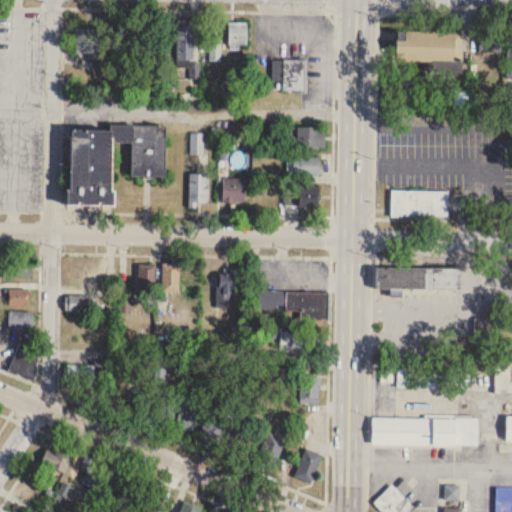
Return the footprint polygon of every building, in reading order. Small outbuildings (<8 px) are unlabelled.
[(228,23),(228,49),(247,49),(247,23),(228,23)] [(199,64),(194,64),(194,25),(177,25),(177,65),(192,65),(192,76),(199,76),(199,64)] [(105,53),(104,28),(75,28),(75,53),(105,53)] [(462,32),(396,31),(396,61),(462,62),(462,32)] [(480,52),(501,52),(501,35),(480,35),(480,52)] [(210,61),(221,61),(221,45),(210,45),(210,61)] [(306,60),(273,60),(273,91),(306,91),(306,60)] [(154,93),(154,68),(134,68),(134,93),(154,93)] [(69,130),(68,206),(112,206),(113,149),(131,150),(131,177),(165,178),(166,126),(112,125),(111,130),(69,130)] [(324,149),(324,127),(297,127),(297,149),(324,149)] [(320,175),(320,157),(290,157),(290,175),(320,175)] [(208,174),(189,174),(189,206),(208,206),(208,174)] [(244,202),(244,178),(223,178),(223,202),(244,202)] [(318,208),(318,190),(284,190),(284,208),(318,208)] [(391,217),(448,217),(449,190),(391,190),(391,217)] [(2,278),(32,278),(32,257),(0,257),(0,271),(2,271),(2,278)] [(179,293),(179,264),(161,264),(161,293),(179,293)] [(460,289),(460,267),(376,267),(376,289),(460,289)] [(155,268),(138,268),(138,297),(155,297),(155,268)] [(239,269),(216,269),(216,307),(230,307),(230,287),(239,287),(239,269)] [(29,306),(29,287),(8,287),(8,306),(29,306)] [(329,292),(262,290),(262,309),(305,310),(305,320),(328,320),(329,292)] [(90,295),(66,295),(66,312),(90,312),(90,295)] [(131,299),(120,299),(120,312),(131,312),(131,299)] [(32,311),(8,311),(8,330),(32,330),(32,311)] [(318,331),(272,330),(272,350),(318,351),(318,331)] [(10,371),(33,379),(40,359),(28,355),(31,347),(19,343),(10,371)] [(67,384),(95,384),(95,365),(67,365),(67,384)] [(465,370),(397,369),(397,388),(465,388),(465,370)] [(299,404),(320,404),(320,376),(299,376),(299,404)] [(194,431),(200,405),(181,400),(181,398),(161,393),(153,423),(172,428),(173,426),(194,431)] [(201,440),(233,446),(239,419),(206,413),(201,440)] [(372,446),(478,445),(477,417),(372,418),(372,446)] [(256,461),(272,468),(285,438),(270,431),(256,461)] [(44,466),(65,474),(72,455),(50,447),(44,466)] [(294,476),(309,482),(322,453),(307,447),(294,476)] [(101,462),(85,456),(80,469),(96,475),(101,462)] [(408,511),(414,507),(392,484),(373,503),(381,511),(408,511)] [(460,485),(445,485),(445,501),(460,501),(460,485)]
